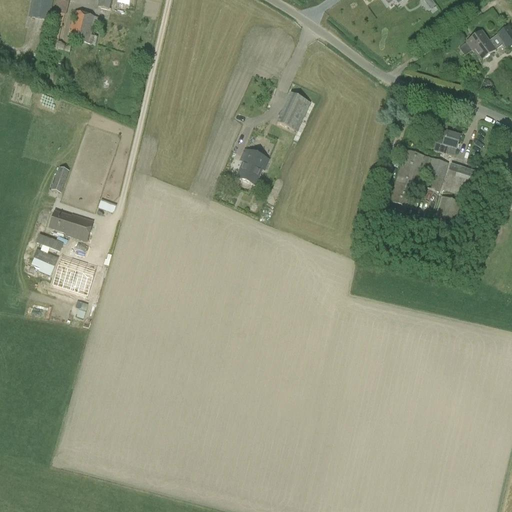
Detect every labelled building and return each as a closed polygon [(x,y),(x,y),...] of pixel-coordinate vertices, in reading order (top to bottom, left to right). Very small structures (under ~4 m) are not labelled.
[(49,22),(53,0),(31,0),(28,18),(49,22)] [(71,47),(58,43),(69,0),(57,0),(55,13),(56,14),(49,40),(51,41),(39,87),(59,92),(71,47)] [(99,0),(98,8),(109,11),(111,0),(99,0)] [(430,0),(421,0),(429,11),(435,6),(430,0)] [(74,12),(68,39),(95,48),(97,38),(95,38),(98,29),(100,30),(103,21),(74,12)] [(511,32),(508,28),(489,42),(481,33),(467,44),(481,62),(495,51),(503,46),(507,51),(511,47),(511,32)] [(508,73),(511,70),(511,64),(508,60),(502,65),(508,73)] [(280,125),(300,132),(311,101),(291,93),(280,125)] [(453,157),(455,150),(456,150),(460,138),(447,134),(440,132),(434,151),(438,153),(438,152),(453,157)] [(265,171),(269,160),(245,150),(240,161),(243,162),(236,179),(256,187),(262,170),(265,171)] [(439,194),(447,171),(448,165),(406,151),(390,203),(408,209),(415,211),(418,202),(411,200),(418,177),(425,179),(422,189),(439,194)] [(465,177),(462,188),(475,192),(481,173),(454,164),(451,173),(465,177)] [(59,168),(53,191),(64,193),(70,170),(59,168)] [(441,198),(432,227),(452,233),(461,204),(441,198)] [(103,201),(99,208),(111,213),(115,206),(103,201)] [(49,229),(66,235),(66,236),(87,242),(93,224),(72,217),(71,218),(55,212),(49,229)] [(40,236),(37,244),(60,253),(63,245),(40,236)] [(37,251),(33,259),(54,268),(57,260),(37,251)] [(62,265),(79,270),(84,257),(66,251),(62,265)] [(88,267),(76,308),(81,309),(79,318),(85,320),(99,270),(88,267)]
